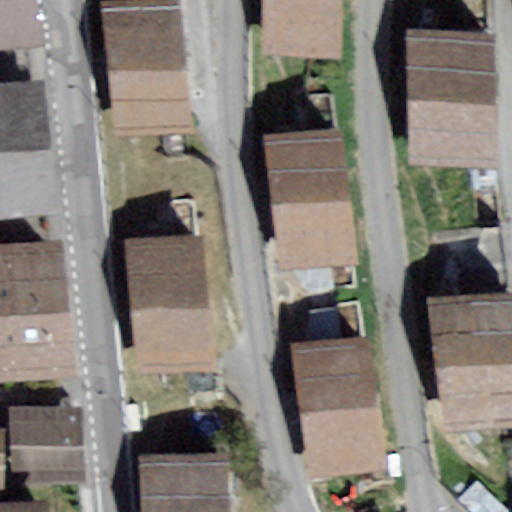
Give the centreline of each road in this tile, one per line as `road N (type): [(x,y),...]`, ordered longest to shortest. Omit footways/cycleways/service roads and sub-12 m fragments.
road 1 (residential): [(299,511),(282,460),(244,213),(232,0)]
road 2 (residential): [(60,0),(90,169),(112,511)]
